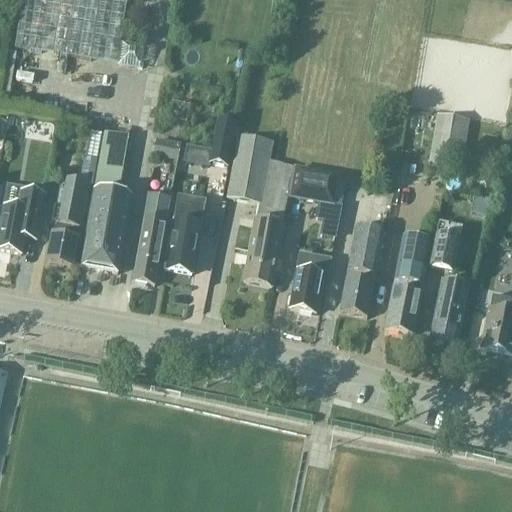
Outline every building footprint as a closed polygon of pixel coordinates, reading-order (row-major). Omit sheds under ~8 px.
[(23,0),(15,50),(114,66),(124,0),(23,0)] [(15,54),(6,52),(0,88),(0,105),(6,106),(15,54)] [(460,171),(470,112),(438,106),(427,165),(460,171)] [(235,126),(216,122),(210,154),(208,165),(227,169),(235,126)] [(103,135),(93,193),(92,193),(79,271),(117,277),(131,200),(117,197),(128,139),(103,135)] [(258,208),(255,221),(254,221),(243,284),(269,289),(281,226),(291,168),(268,164),(272,145),(236,139),(225,202),(258,208)] [(179,147),(155,142),(152,159),(176,164),(179,147)] [(185,149),(182,164),(207,169),(208,165),(210,154),(185,149)] [(82,166),(78,184),(61,180),(45,265),(71,270),(87,186),(92,187),(96,169),(82,166)] [(294,171),(288,201),(318,206),(315,222),(322,223),(319,239),(333,241),(339,210),(344,185),(336,184),(336,179),(294,171)] [(0,252),(20,256),(23,240),(35,243),(43,198),(21,194),(22,190),(2,186),(0,198),(0,209),(2,210),(0,222),(0,252)] [(138,249),(132,284),(153,287),(169,190),(147,186),(136,248),(138,249)] [(477,210),(494,211),(495,196),(477,195),(477,210)] [(191,276),(204,204),(176,200),(164,271),(191,276)] [(365,321),(382,234),(355,229),(338,316),(365,321)] [(451,273),(457,242),(432,237),(426,269),(451,273)] [(421,287),(429,243),(402,238),(394,282),(404,284),(403,293),(392,290),(384,332),(412,337),(420,296),(419,296),(421,287)] [(296,273),(289,312),(313,317),(321,278),(327,279),(330,261),(300,256),(296,273)] [(455,346),(467,290),(440,284),(429,341),(455,346)] [(511,357),(511,353),(511,317),(487,313),(480,351),(511,357)]
